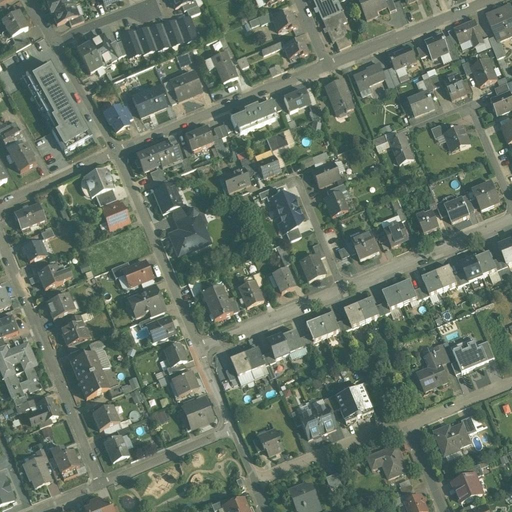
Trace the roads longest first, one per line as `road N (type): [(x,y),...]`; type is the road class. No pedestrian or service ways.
road 1 (residential): [(101,488),(0,245)]
road 2 (residential): [(326,66),(117,155)]
road 3 (residential): [(117,155),(197,347)]
road 4 (residential): [(341,288),(511,219)]
road 5 (residential): [(493,0),(326,66)]
road 6 (residential): [(341,288),(294,180),(239,201)]
road 7 (residential): [(255,482),(405,423)]
road 8 (residential): [(511,203),(472,113),(412,130)]
road 9 (residential): [(197,347),(341,288)]
road 10 (residential): [(234,433),(101,488)]
road 11 (residential): [(117,155),(0,212)]
road 12 (residential): [(57,43),(117,155)]
